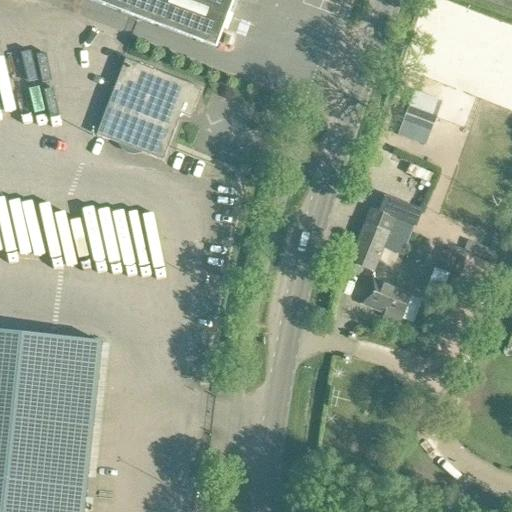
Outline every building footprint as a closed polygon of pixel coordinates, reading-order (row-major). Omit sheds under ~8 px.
[(82,0),(216,50),(234,0),(82,0)] [(125,61),(107,109),(96,137),(118,145),(121,150),(125,154),(130,156),(136,156),(142,154),(163,162),(181,116),(190,119),(201,90),(125,61)] [(431,134),(436,118),(408,108),(403,124),(431,134)] [(111,255),(109,197),(53,198),(54,256),(111,255)] [(0,242),(9,242),(7,198),(0,198),(0,242)] [(370,211),(349,264),(374,273),(394,221),(370,211)] [(494,239),(490,252),(498,255),(503,242),(494,239)] [(443,249),(435,271),(450,276),(457,254),(443,249)] [(422,303),(410,299),(411,297),(390,289),(391,286),(372,278),(361,306),(384,315),(383,319),(399,325),(401,321),(413,326),(422,303)] [(0,333),(0,511),(83,511),(101,344),(0,333)]
